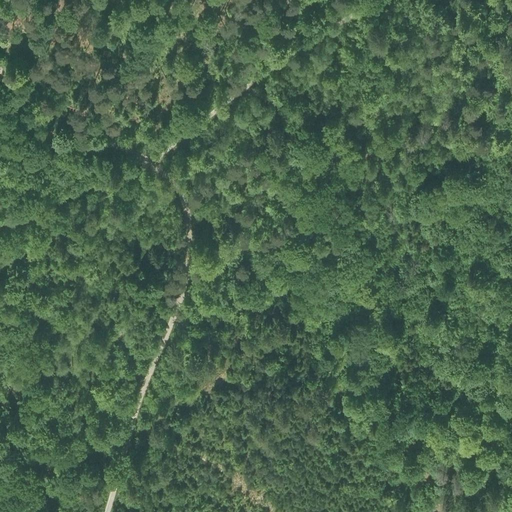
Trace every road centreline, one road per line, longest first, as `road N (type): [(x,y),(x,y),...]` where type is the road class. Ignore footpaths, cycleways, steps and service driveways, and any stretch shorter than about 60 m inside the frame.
road 1 (track): [(148,160),(188,210),(189,259),(105,511)]
road 2 (track): [(383,0),(295,51),(148,160)]
road 3 (track): [(0,66),(42,128),(148,160)]
road 4 (track): [(148,160),(0,221)]
